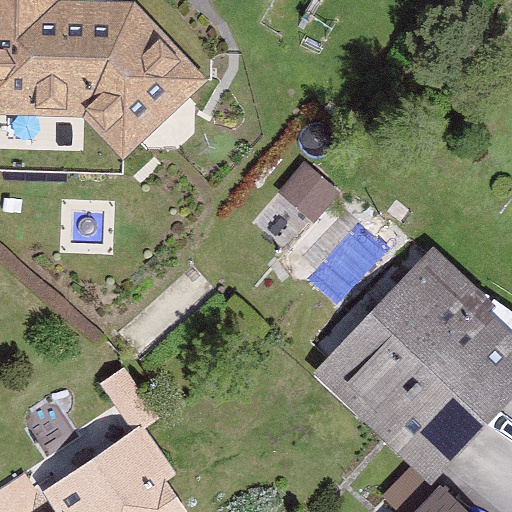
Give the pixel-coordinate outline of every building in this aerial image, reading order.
[(69,0),(0,0),(0,118),(99,119),(140,158),(222,83),(155,5),(70,3),(69,0)] [(288,186),(318,212),(339,188),(310,162),(288,186)] [(434,247),(313,375),(432,485),(511,399),(511,335),(489,315),(496,306),(434,247)] [(187,511),(168,481),(175,475),(141,425),(43,493),(54,511),(187,511)] [(0,511),(54,511),(43,493),(26,472),(0,489),(0,511)] [(468,511),(441,486),(414,511),(468,511)]
